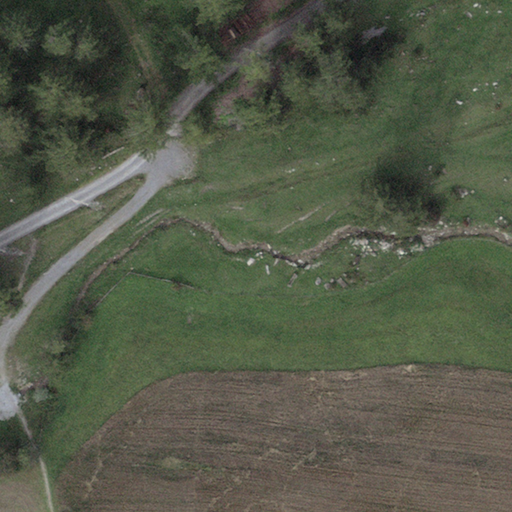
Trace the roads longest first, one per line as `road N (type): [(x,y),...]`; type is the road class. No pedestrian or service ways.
road 1 (track): [(327,0),(218,73),(163,146)]
road 2 (track): [(163,146),(0,239)]
